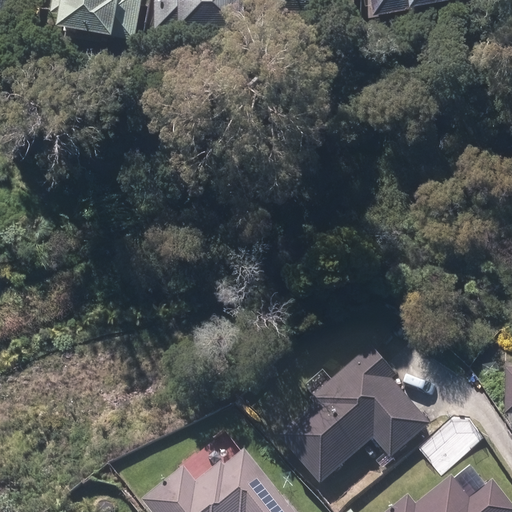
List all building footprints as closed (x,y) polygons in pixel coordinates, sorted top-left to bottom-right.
[(0,0),(0,22),(25,28),(31,0),(0,0)] [(60,14),(58,26),(134,40),(141,0),(55,0),(53,13),(60,14)] [(155,0),(155,30),(242,31),(242,0),(155,0)] [(275,0),(275,12),(354,15),(354,0),(275,0)] [(370,0),(374,16),(455,0),(370,0)] [(280,438),(320,487),(374,442),(390,460),(429,428),(391,382),(394,379),(371,352),(311,402),(316,408),(280,438)] [(466,422),(453,419),(417,449),(440,477),(483,441),(466,422)] [(291,511),(245,453),(224,470),(222,467),(196,487),(183,471),(144,502),(151,511),(291,511)] [(511,511),(511,508),(494,485),(470,504),(451,480),(416,508),(409,500),(392,511),(511,511)]
